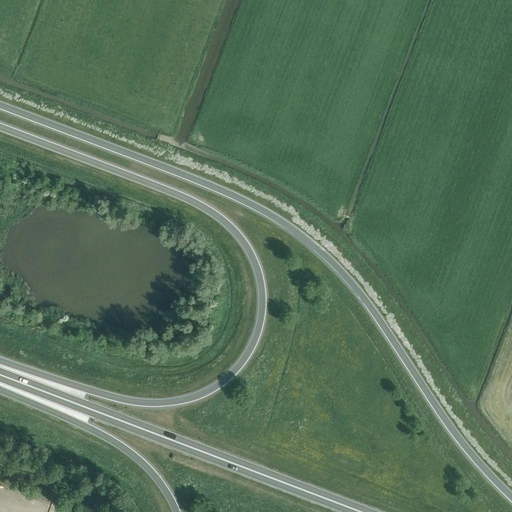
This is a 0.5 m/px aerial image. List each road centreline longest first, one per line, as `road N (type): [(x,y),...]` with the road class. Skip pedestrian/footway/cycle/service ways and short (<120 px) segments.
road 1 (trunk): [(511,496),(445,420),(344,273),(293,228),(218,188),(0,104)]
road 2 (trunk): [(0,126),(223,219),(245,244),(261,294),(243,359),(188,398),(117,398),(0,359)]
road 3 (trunk): [(360,511),(0,374)]
road 4 (trunk): [(0,389),(114,440),(150,471),(176,511)]
